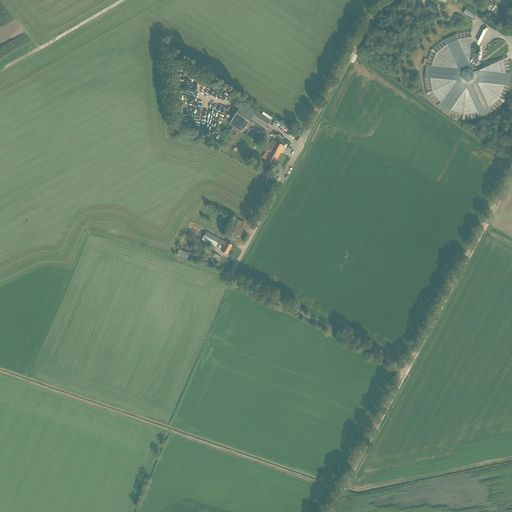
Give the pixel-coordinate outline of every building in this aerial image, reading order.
[(511,0),(497,0),(497,1),(511,12),(511,11),(511,0)] [(488,2),(482,9),(487,13),(493,5),(488,2)] [(431,4),(427,9),(435,15),(439,10),(431,4)] [(466,9),(463,13),(473,19),(476,15),(466,9)] [(489,108),(477,113),(466,89),(451,110),(438,101),(456,81),(430,79),(431,67),(457,69),(446,45),(458,39),(469,64),(470,49),(472,32),(456,34),(443,41),(431,50),(426,65),(424,80),(427,96),(436,107),(449,116),(463,121),(479,118),(492,112),(504,102),(510,88),(511,73),(508,58),(483,69),(479,71),(505,74),(504,86),(478,83),(489,108)] [(504,86),(505,74),(479,71),(483,69),(479,66),(481,63),(478,61),(479,50),(470,49),(469,64),(458,39),(446,45),(457,69),(431,67),(430,79),(456,81),(438,101),(451,110),(466,89),(477,113),(489,108),(478,83),(504,86)] [(271,121),(262,115),(244,103),(229,124),(242,133),(251,120),(265,129),(271,121)] [(276,142),(272,140),(267,150),(271,153),(266,161),(274,165),(286,142),(278,138),(276,142)] [(226,237),(235,242),(244,223),(234,218),(226,237)] [(224,249),(222,252),(227,255),(232,246),(206,232),(202,240),(217,248),(220,243),(225,246),(223,249),(224,249)] [(189,253),(179,250),(177,256),(187,259),(189,253)] [(213,253),(211,259),(219,262),(222,256),(213,253)]
